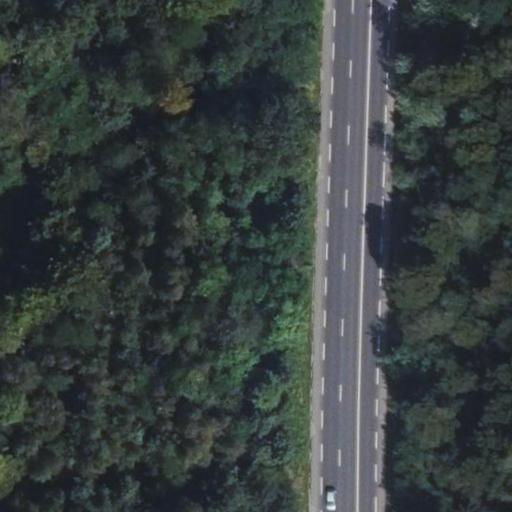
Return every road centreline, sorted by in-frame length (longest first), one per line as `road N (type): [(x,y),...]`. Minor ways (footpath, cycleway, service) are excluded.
road 1 (primary): [(354,511),(361,0)]
road 2 (track): [(0,173),(358,88)]
